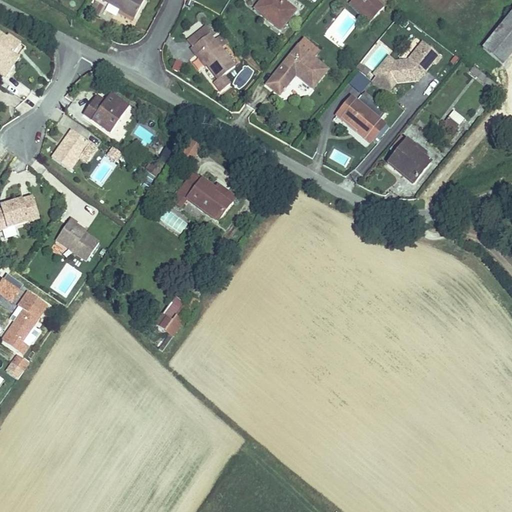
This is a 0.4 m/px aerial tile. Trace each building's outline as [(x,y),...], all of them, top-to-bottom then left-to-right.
[(103,0),(94,15),(131,37),(141,19),(129,13),(131,10),(117,2),(118,0),(103,0)] [(254,4),(243,18),(257,28),(252,34),(266,45),(282,24),(264,11),(269,5),(262,0),(252,0),(251,1),(254,4)] [(349,8),(360,17),(365,11),(354,2),(349,8)] [(360,17),(349,8),(345,12),(357,22),(360,17)] [(129,13),(141,19),(143,16),(131,10),(129,13)] [(257,28),(243,18),(239,24),(252,34),(257,28)] [(511,22),(505,18),(475,57),(496,73),(511,52),(511,22)] [(93,34),(99,25),(92,20),(86,29),(93,34)] [(4,69),(9,74),(22,56),(3,42),(1,46),(0,46),(0,48),(12,58),(4,69)] [(0,45),(0,82),(2,84),(9,74),(4,69),(12,58),(0,48),(0,46),(1,46),(0,45)] [(312,61),(299,51),(265,96),(278,106),(294,84),(308,94),(321,77),(308,67),(312,61)] [(179,63),(184,72),(189,69),(198,81),(208,97),(213,93),(224,86),(210,66),(214,64),(206,52),(196,58),(193,54),(179,63)] [(415,67),(419,60),(413,56),(408,62),(415,67)] [(413,87),(415,84),(417,86),(425,75),(427,77),(432,70),(419,60),(415,67),(408,62),(399,74),(386,76),(389,97),(411,94),(415,89),(413,87)] [(189,69),(184,72),(193,84),(198,81),(189,69)] [(361,92),(371,80),(358,70),(348,83),(361,92)] [(468,91),(476,97),(481,91),(473,85),(468,91)] [(481,91),(476,97),(488,106),(492,100),(481,91)] [(219,102),(213,93),(208,97),(204,99),(210,108),(219,102)] [(330,128),(350,144),(354,139),(340,127),(357,105),(351,100),(330,128)] [(107,104),(101,112),(97,119),(101,122),(98,126),(86,118),(80,127),(106,145),(126,117),(107,104)] [(354,139),(350,144),(359,151),(380,123),(357,105),(340,127),(354,139)] [(101,112),(94,107),(86,118),(98,126),(101,122),(97,119),(101,112)] [(443,123),(455,131),(465,118),(453,109),(443,123)] [(380,123),(359,151),(366,156),(387,128),(380,123)] [(68,142),(49,169),(67,182),(86,155),(68,142)] [(115,161),(122,153),(113,146),(106,154),(115,161)] [(386,172),(413,194),(423,181),(418,176),(409,169),(412,166),(400,156),(386,172)] [(412,166),(409,169),(418,176),(421,172),(412,165),(412,166)] [(413,194),(386,172),(383,176),(410,198),(413,194)] [(208,206),(211,202),(189,186),(175,205),(183,211),(214,234),(226,219),(208,206)] [(214,199),(211,202),(208,206),(226,219),(231,212),(214,199)] [(0,230),(34,225),(30,203),(0,208),(0,212),(0,230)] [(183,211),(175,205),(168,213),(177,220),(183,211)] [(66,228),(49,249),(79,274),(94,255),(80,244),(71,236),(72,235),(73,234),(66,228)] [(82,242),(72,235),(71,236),(80,244),(82,242)] [(15,322),(0,344),(0,354),(15,365),(22,355),(18,352),(43,315),(23,302),(11,319),(15,322)] [(171,310),(166,318),(172,323),(178,315),(171,310)] [(172,323),(166,318),(151,337),(165,347),(185,320),(178,315),(172,323)]
